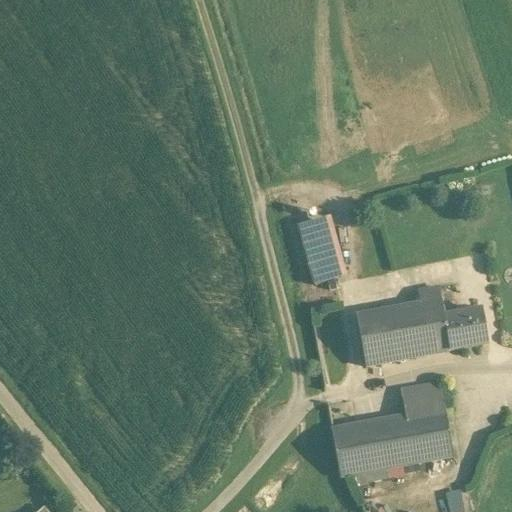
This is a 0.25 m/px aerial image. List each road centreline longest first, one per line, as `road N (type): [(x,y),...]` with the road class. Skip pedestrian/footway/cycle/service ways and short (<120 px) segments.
road 1 (track): [(316,416),(278,243),(200,0)]
road 2 (residential): [(98,511),(0,377)]
